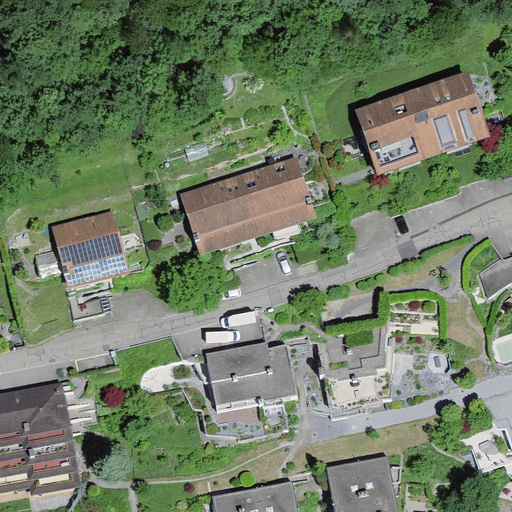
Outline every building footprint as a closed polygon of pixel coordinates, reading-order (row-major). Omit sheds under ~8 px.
[(469,74),(356,113),(379,178),(492,139),(469,74)] [(56,169),(51,157),(36,163),(41,175),(56,169)] [(297,158),(242,176),(263,237),(318,219),(297,158)] [(242,176),(183,195),(203,257),(263,237),(242,176)] [(114,213),(53,229),(69,291),(130,276),(114,213)] [(511,256),(502,260),(479,275),(489,301),(508,288),(511,295),(511,256)] [(380,332),(319,343),(330,410),(347,413),(391,403),(395,337),(390,334),(380,332)] [(268,344),(207,356),(211,381),(184,392),(194,410),(201,411),(207,436),(241,438),(240,443),(283,435),(282,432),(289,431),(283,402),(297,397),(288,348),(269,351),(268,344)] [(59,388),(0,399),(0,494),(30,489),(32,501),(79,491),(59,388)] [(511,402),(487,411),(498,429),(471,438),(484,472),(504,465),(511,478),(511,402)] [(388,458),(329,469),(336,511),(400,511),(393,485),(401,484),(402,470),(390,470),(388,458)] [(298,511),(293,485),(214,498),(216,511),(298,511)]
